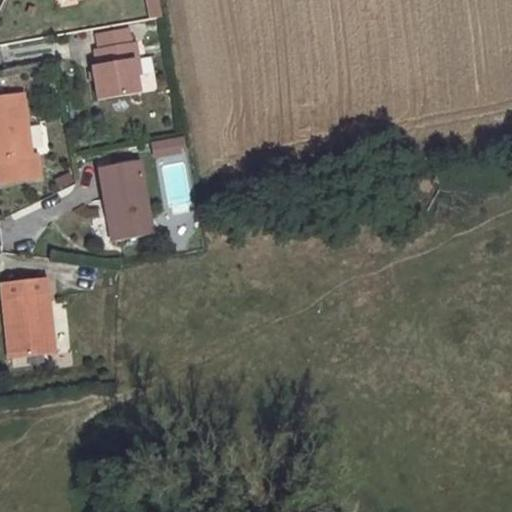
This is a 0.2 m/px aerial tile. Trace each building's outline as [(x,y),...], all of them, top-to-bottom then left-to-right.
[(145,0),(147,20),(162,18),(159,0),(145,0)] [(108,62),(112,94),(145,90),(140,58),(144,57),(141,39),(112,43),(114,61),(108,62)] [(28,82),(0,86),(0,151),(7,151),(8,171),(45,165),(43,144),(38,146),(28,82)] [(187,137),(154,141),(156,156),(182,152),(181,146),(189,144),(187,137)] [(146,167),(112,173),(121,230),(155,225),(146,167)] [(59,266),(11,274),(22,343),(69,336),(59,266)]
